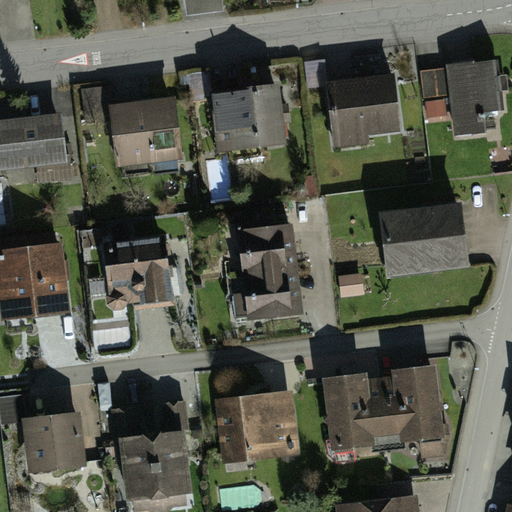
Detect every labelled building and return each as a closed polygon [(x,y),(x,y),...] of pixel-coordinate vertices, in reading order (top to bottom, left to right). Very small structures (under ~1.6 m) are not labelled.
[(492,70),(443,76),(450,144),(482,141),(479,117),(496,115),(492,70)] [(392,83),(324,92),(331,146),(399,137),(392,83)] [(84,87),(84,110),(113,111),(113,88),(84,87)] [(280,93),(214,102),(221,159),(287,150),(280,93)] [(175,105),(110,112),(116,170),(181,162),(175,105)] [(60,120),(0,126),(0,175),(65,168),(60,120)] [(462,211),(381,220),(388,280),(469,271),(462,211)] [(292,231),(234,235),(244,321),(300,316),(292,231)] [(163,245),(103,253),(111,311),(171,302),(163,245)] [(61,249),(0,256),(0,272),(6,324),(70,316),(61,249)] [(436,370),(324,384),(334,459),(445,445),(436,370)] [(291,394),(212,405),(220,464),(299,453),(291,394)] [(78,418),(21,424),(26,477),(84,471),(78,418)] [(187,439),(127,446),(134,506),(194,499),(187,439)] [(339,511),(417,511),(416,499),(339,508),(339,511)]
